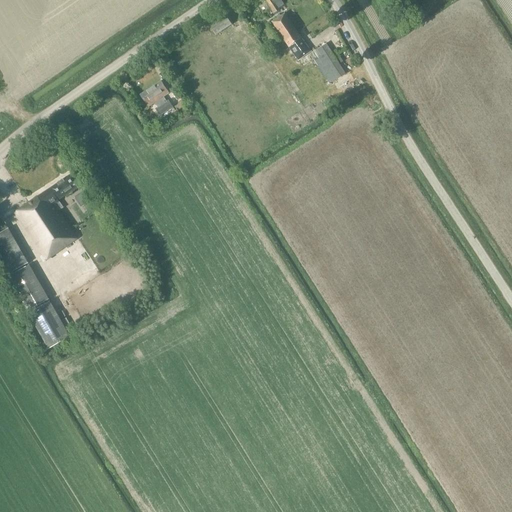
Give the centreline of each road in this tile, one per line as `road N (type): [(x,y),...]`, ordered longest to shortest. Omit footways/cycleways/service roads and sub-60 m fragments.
road 1 (unclassified): [(511,293),(406,131),(335,0)]
road 2 (unclassified): [(0,157),(143,40),(207,0)]
